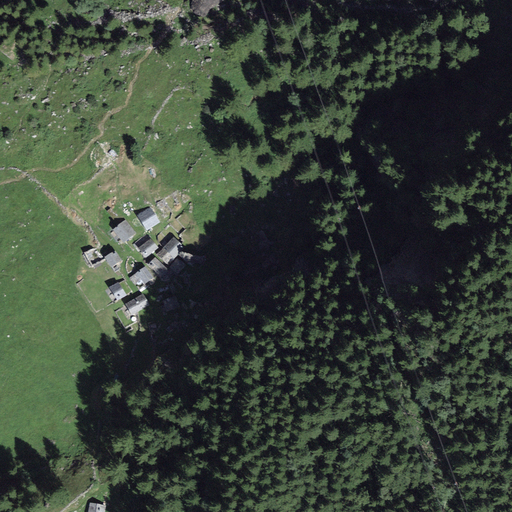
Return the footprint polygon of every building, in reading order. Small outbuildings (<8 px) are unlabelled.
[(151,208),(138,217),(147,231),(160,222),(151,208)] [(126,221),(113,231),(122,244),(136,233),(126,221)] [(133,244),(145,259),(158,249),(150,238),(146,242),(143,237),(133,244)] [(175,239),(157,255),(166,265),(184,249),(175,239)] [(91,267),(106,259),(99,246),(84,254),(91,267)] [(116,252),(106,259),(111,269),(122,262),(116,252)] [(155,258),(148,265),(155,272),(162,266),(155,258)] [(177,260),(170,268),(178,275),(185,266),(177,260)] [(153,280),(145,268),(130,278),(138,290),(153,280)] [(119,284),(109,289),(117,302),(126,296),(119,284)] [(143,295),(125,306),(131,316),(149,306),(143,295)]
